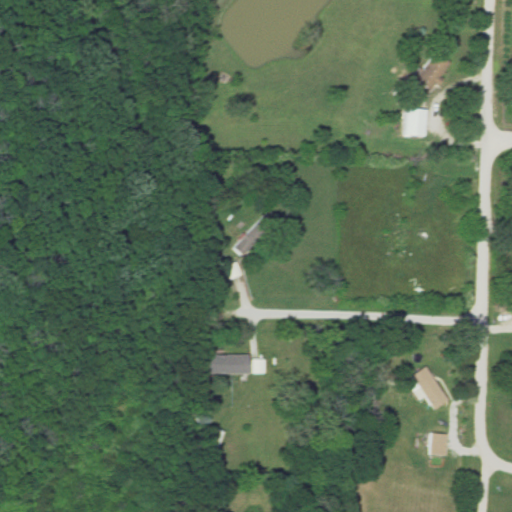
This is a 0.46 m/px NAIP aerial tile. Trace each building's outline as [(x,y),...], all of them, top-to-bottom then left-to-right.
[(409,83),(426,94),(448,61),(430,50),(409,83)] [(402,135),(422,136),(423,108),(403,107),(402,135)] [(230,249),(238,257),(273,219),(264,211),(230,249)] [(394,257),(404,257),(404,218),(394,218),(394,257)] [(200,374),(245,374),(245,355),(200,355),(200,374)] [(415,398),(420,395),(430,409),(445,399),(421,366),(407,377),(416,389),(411,392),(415,398)] [(221,432),(213,429),(207,445),(215,448),(221,432)] [(426,454),(443,455),(444,434),(427,433),(426,454)]
